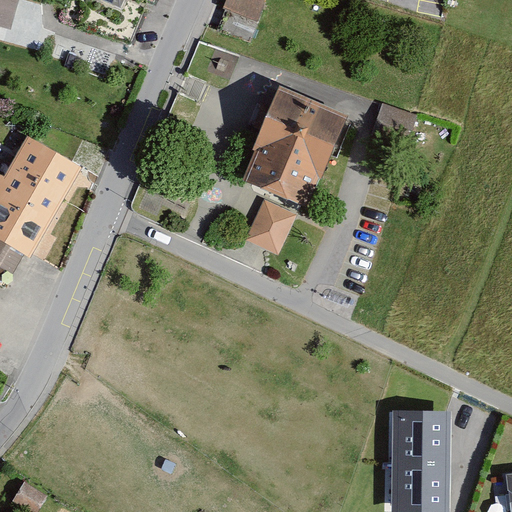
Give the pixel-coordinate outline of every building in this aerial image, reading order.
[(16,0),(0,0),(0,26),(9,29),(16,0)] [(269,0),(226,0),(224,7),(262,21),(269,0)] [(307,209),(345,120),(278,91),(254,146),(261,149),(247,183),(307,209)] [(382,105),(376,122),(411,135),(417,117),(382,105)] [(0,172),(0,237),(16,247),(29,255),(81,168),(29,137),(5,175),(0,172)] [(264,201),(246,242),(279,256),(297,215),(264,201)] [(0,237),(0,274),(16,247),(0,237)] [(443,419),(402,419),(401,508),(442,508),(443,419)] [(14,497),(38,511),(49,493),(25,479),(14,497)]
